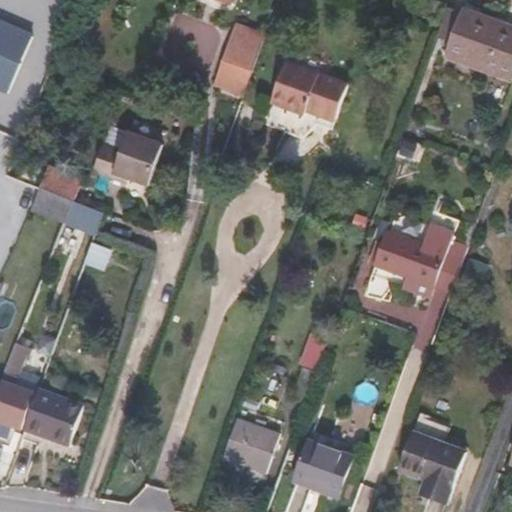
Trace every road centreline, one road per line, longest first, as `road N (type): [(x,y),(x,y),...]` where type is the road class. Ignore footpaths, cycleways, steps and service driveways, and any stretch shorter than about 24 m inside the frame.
road 1 (unknown): [(80,511),(176,221)]
road 2 (unknown): [(422,329),(365,511)]
